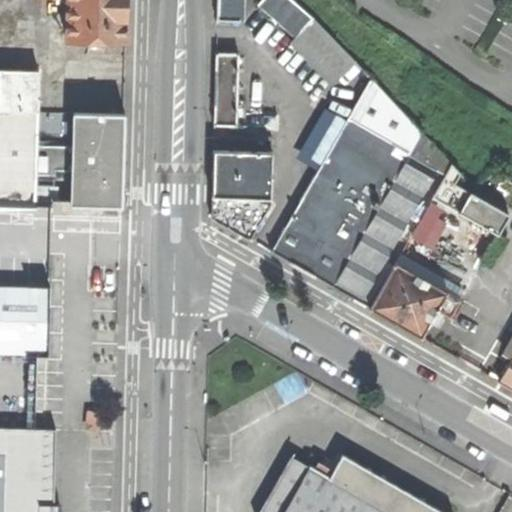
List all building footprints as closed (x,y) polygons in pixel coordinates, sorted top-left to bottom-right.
[(67,0),(67,39),(125,40),(126,0),(67,0)] [(238,20),(238,0),(215,0),(215,20),(238,20)] [(331,84),(353,60),(311,14),(294,0),(256,0),(295,35),(289,42),(331,84)] [(236,51),(214,51),(213,122),(234,122),(236,51)] [(0,110),(35,111),(37,111),(39,71),(0,69),(0,110)] [(359,301),(433,168),(406,152),(418,130),(370,76),(350,111),(347,113),(270,249),(359,301)] [(0,196),(33,197),(35,111),(0,110),(0,196)] [(73,205),(121,208),(122,168),(123,113),(77,113),(73,205)] [(266,137),(212,135),(211,215),(232,228),(250,238),(268,200),(269,151),(267,151),(266,137)] [(431,195),(494,231),(506,210),(453,179),(457,171),(449,163),(431,195)] [(393,321),(418,335),(433,307),(448,316),(458,296),(394,260),(368,306),(393,321)] [(0,351),(43,353),(44,286),(0,285),(0,351)] [(496,379),(511,388),(511,332),(501,351),(509,356),(496,379)] [(486,406),(484,410),(503,420),(507,413),(493,405),(488,403),(486,406)] [(0,511),(49,511),(51,428),(0,427),(0,511)] [(445,511),(408,490),(340,450),(328,472),(309,461),(308,463),(290,452),(256,511),(445,511)]
